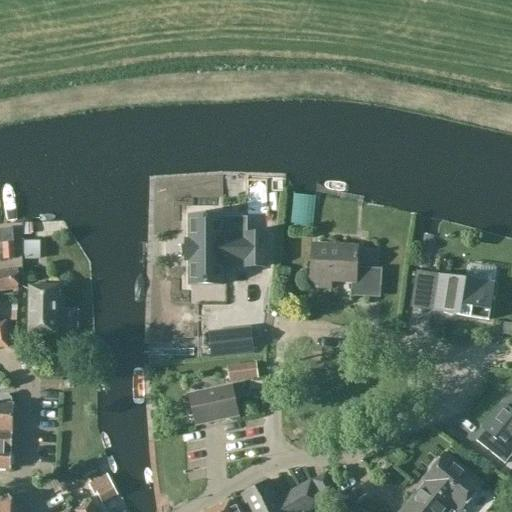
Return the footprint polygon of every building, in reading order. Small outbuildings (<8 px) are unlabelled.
[(311,231),(314,196),(294,194),(291,230),(311,231)] [(245,268),(265,268),(265,235),(245,235),(245,242),(222,242),(222,217),(190,217),(190,242),(185,242),(185,262),(190,262),(190,286),(222,286),(222,261),(245,261),(245,268)] [(22,224),(22,236),(32,235),(31,224),(22,224)] [(51,237),(50,225),(37,225),(38,238),(51,237)] [(22,243),(23,261),(40,262),(40,242),(32,242),(22,243)] [(2,244),(4,259),(15,260),(14,244),(2,244)] [(332,290),(332,280),(352,281),(351,297),(366,298),(367,269),(358,269),(359,249),(311,247),(309,289),(332,290)] [(18,272),(0,273),(0,292),(18,290),(18,272)] [(277,274),(277,282),(289,282),(289,274),(277,274)] [(495,284),(437,275),(431,312),(489,321),(495,284)] [(29,287),(28,335),(58,335),(58,287),(29,287)] [(211,359),(227,357),(224,332),(209,334),(211,359)] [(228,367),(228,368),(229,382),(258,379),(257,363),(228,367)] [(231,386),(189,396),(196,427),(238,417),(231,386)] [(0,432),(13,433),(14,405),(12,405),(12,399),(8,395),(2,395),(0,396),(0,432)] [(511,411),(505,406),(476,442),(505,465),(511,456),(511,453),(501,444),(508,435),(511,437),(511,411)] [(0,469),(11,470),(12,452),(12,434),(0,433),(0,469)] [(53,452),(53,439),(38,439),(38,452),(53,452)] [(462,511),(461,510),(482,485),(445,454),(424,480),(430,485),(412,507),(408,504),(401,511),(462,511)] [(54,480),(53,466),(39,468),(40,481),(54,480)] [(118,496),(111,483),(107,475),(88,485),(94,497),(97,495),(102,504),(118,496)] [(318,480),(313,483),(311,480),(279,499),(269,481),(242,496),(243,498),(249,511),(307,511),(323,504),(329,501),(318,480)] [(0,511),(16,511),(15,509),(17,506),(14,500),(10,498),(9,496),(0,499),(0,511)] [(207,511),(249,511),(243,498),(238,500),(237,498),(207,511)] [(66,511),(95,511),(92,503),(74,511),(72,511),(71,510),(66,511)]
